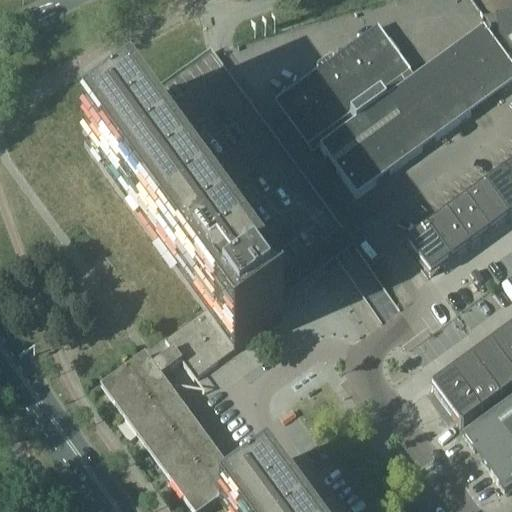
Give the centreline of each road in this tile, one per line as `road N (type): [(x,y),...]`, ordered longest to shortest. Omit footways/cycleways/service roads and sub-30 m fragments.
road 1 (unclassified): [(462,511),(360,370),(431,312),(377,226)]
road 2 (primary): [(132,511),(0,326)]
road 3 (primary): [(0,365),(103,511)]
